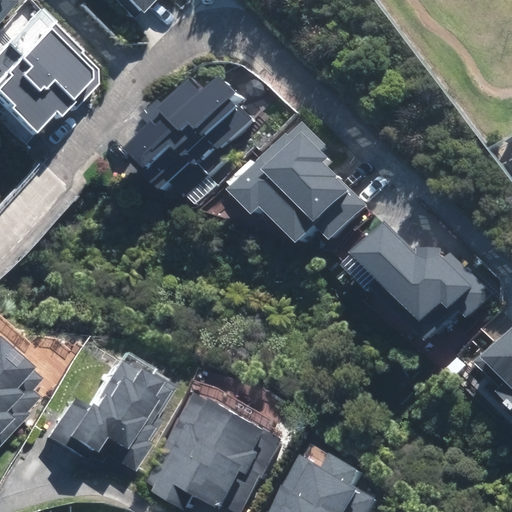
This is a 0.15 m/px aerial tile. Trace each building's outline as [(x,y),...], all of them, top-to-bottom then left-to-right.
[(0,0),(0,23),(20,0),(0,0)] [(115,0),(135,19),(143,11),(144,13),(156,0),(115,0)] [(84,50),(41,10),(0,52),(0,103),(34,137),(53,117),(57,120),(71,105),(76,109),(100,84),(99,69),(81,53),(84,50)] [(144,130),(116,156),(154,197),(163,188),(179,206),(243,147),(236,139),(256,120),(243,107),(232,117),(228,112),(234,107),(227,100),(234,93),(216,74),(199,90),(185,76),(136,121),(144,130)] [(352,187),(349,189),(325,166),(332,159),(323,151),(328,145),(302,120),(289,133),(285,130),(227,189),(253,214),(261,205),(297,239),(310,225),(326,241),(365,200),(352,187)] [(466,318),(491,293),(450,251),(443,258),(439,254),(439,249),(415,247),(415,250),(384,219),(350,253),(377,281),(369,289),(424,345),(459,311),(466,318)] [(511,327),(481,357),(511,388),(511,327)] [(55,446),(79,458),(87,442),(113,456),(107,467),(128,478),(158,422),(152,418),(167,389),(139,375),(135,385),(102,368),(78,413),(58,402),(38,441),(53,449),(55,446)] [(0,439),(29,406),(17,396),(26,386),(11,373),(8,377),(0,369),(0,439)] [(269,432),(266,437),(195,395),(143,481),(157,490),(153,495),(179,511),(188,511),(197,500),(214,511),(227,511),(228,511),(242,511),(286,444),(269,432)] [(319,468),(300,455),(269,511),(371,511),(376,500),(353,486),(361,473),(329,453),(319,468)]
